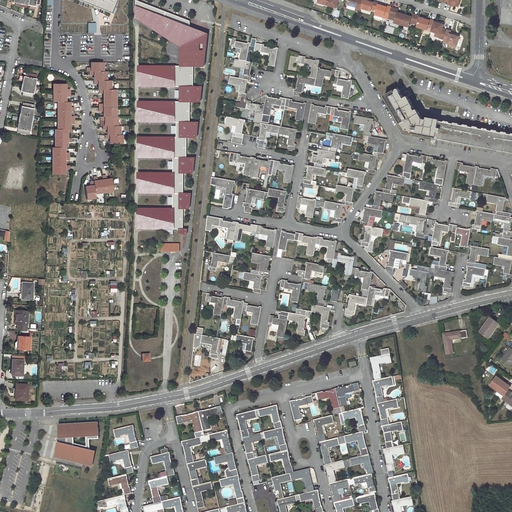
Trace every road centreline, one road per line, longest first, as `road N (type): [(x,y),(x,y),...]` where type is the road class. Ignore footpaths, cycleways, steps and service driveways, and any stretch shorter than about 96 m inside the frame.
road 1 (track): [(225,0),(186,392)]
road 2 (secondary): [(474,78),(250,0)]
road 3 (residential): [(0,414),(165,397)]
road 4 (residential): [(249,493),(230,411),(282,396)]
road 5 (residential): [(365,375),(386,511)]
road 6 (residential): [(395,58),(412,85),(511,119)]
